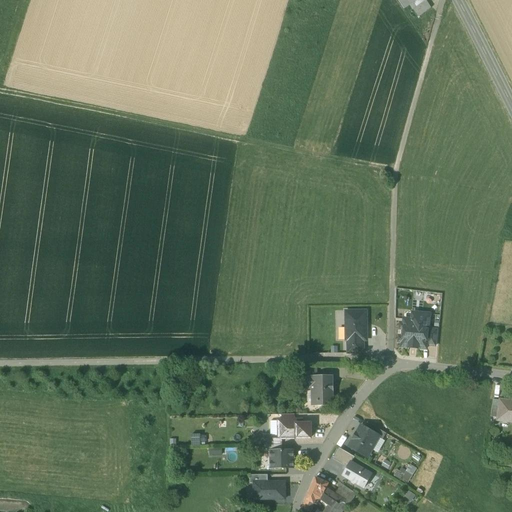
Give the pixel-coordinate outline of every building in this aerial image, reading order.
[(423,0),(389,0),(397,11),(412,2),(416,7),(411,10),(414,16),(411,18),(415,23),(427,15),(423,9),(427,6),(423,0)] [(366,311),(345,311),(346,341),(347,341),(363,341),(366,341),(366,311)] [(419,320),(403,319),(403,324),(400,323),(400,329),(403,329),(402,337),(399,336),(398,342),(401,342),(401,347),(408,347),(408,348),(416,348),(417,348),(426,349),(426,345),(428,329),(429,314),(419,313),(419,320)] [(437,330),(428,329),(426,345),(435,346),(437,330)] [(317,367),(299,367),(299,378),(304,378),(304,377),(317,377),(317,367)] [(317,377),(304,377),(304,378),(304,389),(311,388),(311,402),(318,402),(318,406),(329,406),(329,402),(333,402),(333,383),(327,383),(326,376),(317,377)] [(500,401),(493,400),(490,417),(497,418),(500,401)] [(511,402),(510,402),(510,401),(500,400),(500,401),(497,418),(497,420),(511,422),(511,402)] [(310,438),(310,424),(302,424),(302,420),(294,421),(282,421),(278,421),(278,439),(281,439),(295,439),(310,438)] [(386,434),(367,423),(364,428),(378,436),(378,437),(382,440),(386,434)] [(364,428),(361,426),(349,447),(366,457),(378,437),(378,436),(364,428)] [(192,436),(192,443),(205,442),(204,435),(192,436)] [(281,439),(278,439),(273,439),(273,436),(265,437),(265,445),(281,445),(281,439)] [(347,467),(348,468),(352,463),(355,457),(339,449),(333,460),(347,467)] [(281,450),(270,451),(269,451),(270,469),(294,468),(293,450),(281,450)] [(372,474),(352,463),(348,468),(347,467),(347,468),(342,476),(363,489),(372,474)] [(398,470),(394,476),(407,483),(416,469),(411,465),(406,470),(402,468),(399,471),(398,470)] [(249,483),(253,483),(268,483),(267,475),(249,475),(249,483)] [(329,484),(315,478),(309,493),(317,496),(330,505),(332,506),(338,497),(335,494),(326,488),(329,484)] [(268,483),(253,483),(254,499),(284,498),(284,482),(268,483)] [(356,495),(342,485),(335,494),(338,497),(349,503),(356,495)] [(309,493),(306,500),(302,508),(308,511),(309,511),(317,496),(309,493)] [(341,511),(349,503),(338,497),(332,506),(339,511),(341,511)]
